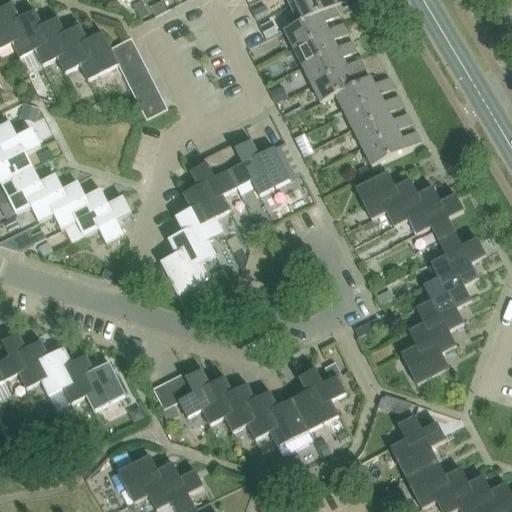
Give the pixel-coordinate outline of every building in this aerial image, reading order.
[(301,25),(336,9),(351,1),(350,0),(307,0),(292,8),(301,25)] [(162,4),(152,9),(157,19),(167,14),(162,4)] [(253,13),(258,23),(271,16),(266,6),(253,13)] [(13,7),(0,13),(0,18),(6,30),(0,33),(0,52),(13,46),(29,37),(21,22),(13,7)] [(295,51),(330,33),(326,25),(340,18),(336,9),(301,25),(286,33),(295,51)] [(36,14),(21,22),(29,37),(13,46),(21,61),(35,54),(52,45),(43,29),(36,14)] [(43,69),(58,61),(74,52),(66,37),(58,22),(43,29),(52,45),(35,54),(43,69)] [(261,30),(266,41),(277,35),(271,24),(261,30)] [(304,69),(339,51),(335,43),(349,36),(344,26),(330,33),(295,51),(304,69)] [(81,29),(66,37),(74,52),(58,61),(66,76),(81,68),(97,60),(89,44),(81,29)] [(117,62),(111,52),(103,36),(89,44),(97,60),(81,68),(89,84),(120,68),(117,62)] [(111,52),(117,62),(137,52),(131,41),(111,52)] [(313,86),(348,68),(344,60),(358,53),(353,43),(339,51),(304,69),(313,86)] [(117,62),(120,68),(122,72),(142,62),(137,52),(117,62)] [(323,105),(337,98),(357,86),(353,78),(367,71),(362,61),(348,68),(313,86),(323,105)] [(122,72),(127,82),(147,72),(142,62),(122,72)] [(152,82),(147,72),(127,82),(132,92),(152,82)] [(337,98),(346,115),(382,97),(396,90),(391,80),(377,87),(372,78),(357,86),(337,98)] [(132,92),(137,102),(157,92),(152,82),(132,92)] [(283,88),(271,95),(277,106),(289,99),(283,88)] [(137,102),(142,112),(162,102),(157,92),(137,102)] [(346,115),(355,133),(391,115),(406,108),(401,98),(386,105),(382,97),(346,115)] [(142,112),(148,123),(168,113),(162,102),(142,112)] [(23,107),(20,117),(37,122),(40,112),(23,107)] [(355,133),(364,150),(400,132),(414,125),(410,116),(395,123),(391,115),(355,133)] [(0,129),(0,144),(2,148),(11,163),(27,155),(28,156),(43,148),(34,131),(19,139),(11,124),(0,129)] [(423,143),(419,133),(404,141),(400,132),(364,150),(373,168),(423,143)] [(235,171),(230,174),(238,191),(267,176),(266,175),(268,174),(260,158),(253,143),(238,151),(245,166),(235,171)] [(224,151),(235,171),(245,166),(238,151),(235,146),(224,151)] [(285,146),(275,150),(292,182),(301,177),(285,146)] [(0,148),(0,180),(3,185),(35,169),(28,156),(27,155),(11,163),(2,148),(0,148)] [(275,150),(260,158),(268,174),(266,175),(267,176),(274,191),(292,182),(275,150)] [(50,151),(38,157),(43,167),(45,167),(50,164),(55,161),(50,151)] [(224,151),(215,156),(225,176),(230,174),(235,171),(224,151)] [(204,161),(207,167),(214,181),(225,176),(215,156),(204,161)] [(50,164),(45,167),(49,174),(53,171),(50,164)] [(192,174),(200,189),(208,205),(224,197),(224,198),(238,191),(230,174),(225,176),(214,181),(207,167),(192,174)] [(19,217),(34,210),(25,192),(42,184),(42,183),(35,169),(3,185),(0,186),(0,203),(10,199),(19,217)] [(373,223),(388,215),(380,199),(397,190),(389,174),(357,191),(373,223)] [(57,176),(42,183),(42,184),(25,192),(34,210),(41,224),(56,217),(56,216),(48,200),(65,191),(57,176)] [(56,216),(56,217),(64,231),(79,224),(79,223),(71,208),(87,199),(79,183),(65,191),(48,200),(56,216)] [(380,199),(388,215),(396,231),(411,223),(402,207),(420,198),(412,183),(397,190),(380,199)] [(184,198),(191,212),(192,212),(200,228),(216,220),(217,220),(232,213),(224,198),(224,197),(208,205),(200,189),(184,198)] [(87,239),(101,232),(102,232),(93,216),(110,207),(110,206),(102,191),(87,199),(71,208),(79,223),(79,224),(87,239)] [(435,191),(420,198),(402,207),(411,223),(418,238),(434,231),(426,215),(443,207),(435,191)] [(124,199),(110,206),(110,207),(93,216),(102,232),(101,232),(109,247),(126,238),(119,223),(133,216),(124,199)] [(457,199),(443,207),(426,215),(434,231),(441,245),(458,236),(451,223),(466,215),(457,199)] [(225,236),(217,220),(216,220),(200,228),(192,212),(191,212),(177,219),(185,235),(185,234),(194,251),(209,243),(225,236)] [(15,220),(4,226),(8,234),(19,228),(15,220)] [(33,237),(37,236),(35,230),(14,236),(19,251),(36,246),(33,237)] [(170,242),(178,257),(187,273),(202,265),(202,266),(217,258),(209,243),(194,251),(185,234),(185,235),(170,242)] [(465,250),(458,236),(441,245),(448,259),(457,276),(473,268),(488,260),(479,243),(465,250)] [(48,245),(39,250),(44,260),(53,255),(48,245)] [(246,260),(242,252),(233,256),(242,274),(246,260)] [(210,281),(202,266),(202,265),(187,273),(178,257),(162,265),(163,267),(152,273),(166,299),(177,293),(179,297),(210,281)] [(457,276),(448,259),(433,267),(441,282),(449,298),(465,290),(480,282),(473,268),(457,276)] [(105,273),(102,281),(116,285),(118,278),(105,273)] [(449,298),(441,282),(426,289),(433,303),(442,321),(457,312),(472,305),(465,290),(449,298)] [(388,294),(378,299),(382,309),(393,303),(388,294)] [(465,327),(457,312),(442,321),(433,303),(418,311),(425,326),(434,343),(450,335),(465,327)] [(379,321),(356,332),(360,340),(383,328),(379,321)] [(457,350),(450,335),(434,343),(425,326),(410,334),(417,349),(426,366),(442,357),(457,350)] [(27,351),(28,351),(20,336),(5,344),(4,344),(12,360),(2,365),(0,366),(0,374),(5,384),(19,376),(18,375),(35,367),(27,351)] [(4,344),(5,344),(2,339),(0,339),(0,360),(2,365),(12,360),(4,344)] [(50,359),(51,358),(43,343),(28,351),(27,351),(35,367),(18,375),(19,376),(27,392),(42,384),(41,383),(58,375),(50,359)] [(450,372),(442,357),(426,366),(417,349),(403,356),(419,388),(450,372)] [(49,399),(65,391),(64,390),(81,382),(73,365),(66,351),(51,358),(50,359),(58,375),(41,383),(42,384),(49,399)] [(88,358),(73,365),(81,382),(64,390),(65,391),(73,406),(88,398),(87,397),(104,389),(95,373),(88,358)] [(111,365),(95,373),(104,389),(87,397),(88,398),(96,414),(127,398),(111,365)] [(325,371),(332,384),(339,380),(341,378),(335,366),(325,371)] [(221,404),(212,387),(204,372),(189,380),(188,381),(196,395),(186,401),(180,404),(188,421),(203,413),(221,404)] [(300,381),(308,395),(316,412),(333,404),(348,396),(339,380),(332,384),(325,387),(317,372),(300,381)] [(175,381),(186,401),(196,395),(188,381),(189,380),(186,375),(175,381)] [(227,380),(212,387),(221,404),(203,413),(211,428),(226,420),(243,411),(235,395),(227,380)] [(175,381),(165,386),(176,406),(180,404),(186,401),(175,381)] [(165,386),(155,391),(165,412),(176,406),(165,386)] [(249,387),(235,395),(243,411),(226,420),(234,435),(248,428),(266,419),(257,402),(249,387)] [(271,395),(257,402),(266,419),(248,428),(256,443),(271,435),(288,426),(279,410),(271,395)] [(308,395),(293,403),(310,435),(341,419),(333,404),(316,412),(308,395)] [(293,403),(279,410),(288,426),(271,435),(279,450),(310,435),(293,403)] [(163,414),(168,424),(180,418),(174,408),(163,414)] [(134,412),(131,421),(133,427),(146,420),(140,409),(134,412)] [(416,460),(432,451),(447,444),(439,427),(424,435),(416,420),(399,428),(407,443),(416,460)] [(34,434),(45,429),(41,421),(30,427),(34,434)] [(347,434),(338,439),(343,448),(352,443),(347,434)] [(439,465),(432,451),(416,460),(407,443),(392,451),(408,482),(439,465)] [(17,444),(2,452),(7,461),(21,453),(17,444)] [(328,445),(319,450),(324,461),(333,456),(328,445)] [(301,456),(285,464),(293,479),(308,471),(301,456)] [(136,507),(150,500),(141,482),(158,473),(151,458),(119,474),(136,507)] [(173,465),(158,473),(141,482),(150,500),(156,511),(159,511),(172,506),(164,489),(181,480),(173,465)] [(446,479),(439,465),(408,482),(423,511),(438,504),(430,488),(446,479)] [(461,472),(446,479),(430,488),(438,504),(442,511),(460,511),(461,511),(452,495),(469,486),(461,472)] [(172,506),(175,511),(186,511),(195,507),(189,497),(204,489),(196,473),(181,480),(164,489),(172,506)] [(452,495),(461,511),(479,511),(475,503),(492,494),(484,479),(469,486),(452,495)] [(511,497),(506,486),(492,494),(475,503),(479,511),(498,511),(498,510),(511,502),(511,497)] [(511,511),(511,502),(498,510),(498,511),(511,511)]
